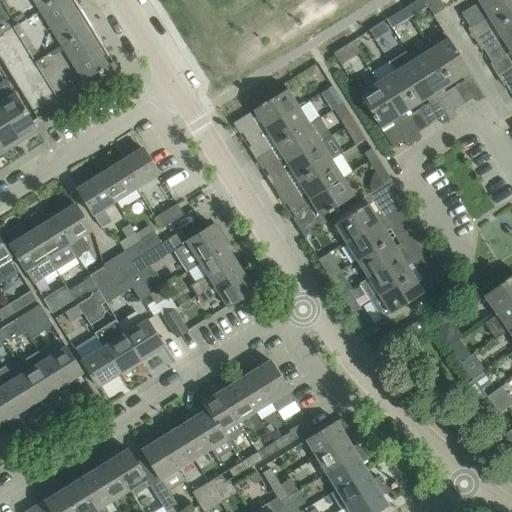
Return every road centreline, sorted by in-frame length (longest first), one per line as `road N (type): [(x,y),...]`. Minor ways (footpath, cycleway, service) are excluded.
road 1 (residential): [(0,493),(311,300)]
road 2 (residential): [(311,300),(176,89)]
road 3 (residential): [(474,480),(392,403),(311,300)]
road 4 (residential): [(480,123),(404,160),(477,269)]
road 5 (residential): [(0,197),(176,89)]
road 6 (residential): [(480,123),(494,99),(432,0)]
